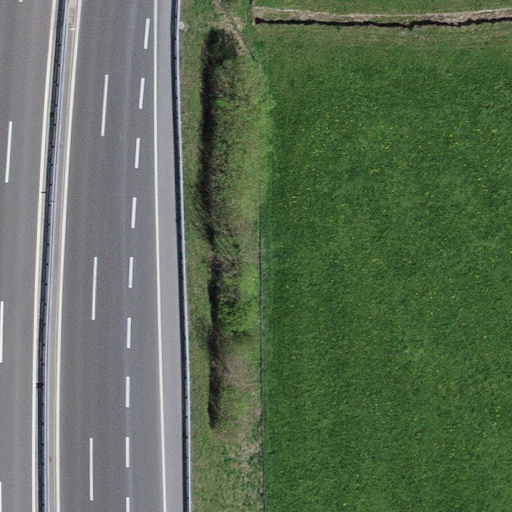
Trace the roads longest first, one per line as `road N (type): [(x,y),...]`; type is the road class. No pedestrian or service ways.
road 1 (motorway): [(93,511),(96,259),(115,0)]
road 2 (motorway): [(21,0),(11,85),(0,455)]
